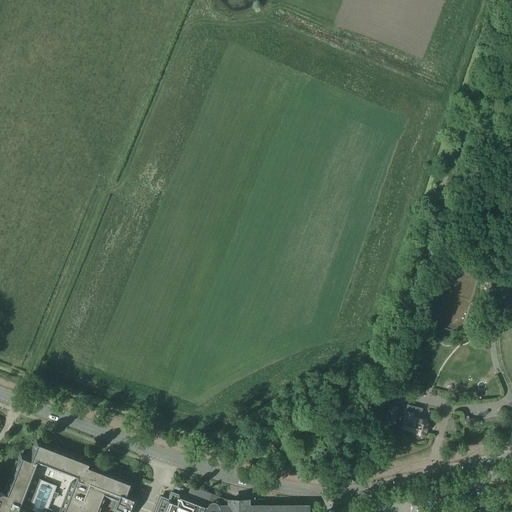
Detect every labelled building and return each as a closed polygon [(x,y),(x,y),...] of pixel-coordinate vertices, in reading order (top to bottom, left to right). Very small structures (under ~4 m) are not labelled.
[(404,389),(391,385),(388,395),(401,399),(404,389)] [(388,405),(383,424),(394,426),(399,408),(388,405)] [(429,423),(427,418),(420,416),(422,410),(407,406),(401,428),(415,432),(417,437),(422,438),(426,436),(429,423)] [(4,493),(0,491),(0,511),(101,511),(107,497),(117,500),(113,509),(122,511),(131,511),(132,511),(134,511),(137,503),(135,503),(137,498),(127,494),(131,483),(133,484),(134,484),(132,483),(133,480),(92,464),(92,463),(85,461),(86,458),(45,442),(44,445),(37,442),(31,458),(22,455),(20,462),(17,461),(4,493)] [(162,498),(156,511),(307,511),(308,506),(248,507),(248,500),(230,500),(211,493),(207,506),(188,499),(185,505),(179,503),(182,497),(180,497),(177,504),(162,498)] [(182,497),(179,503),(185,505),(188,499),(182,497)]
